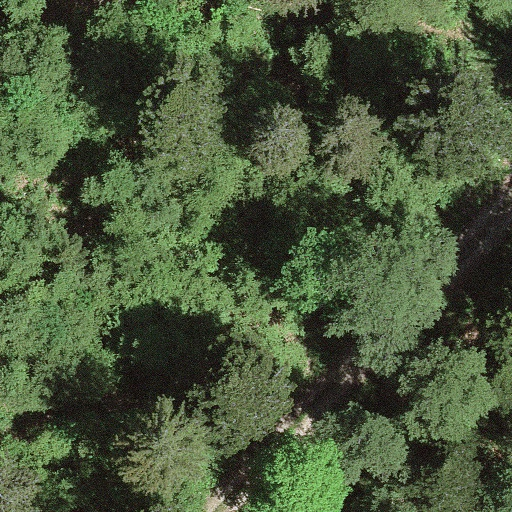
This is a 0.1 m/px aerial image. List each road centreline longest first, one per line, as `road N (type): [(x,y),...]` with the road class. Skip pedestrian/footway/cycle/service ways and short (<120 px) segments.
road 1 (track): [(511,203),(239,511)]
road 2 (track): [(511,86),(464,60),(278,0)]
